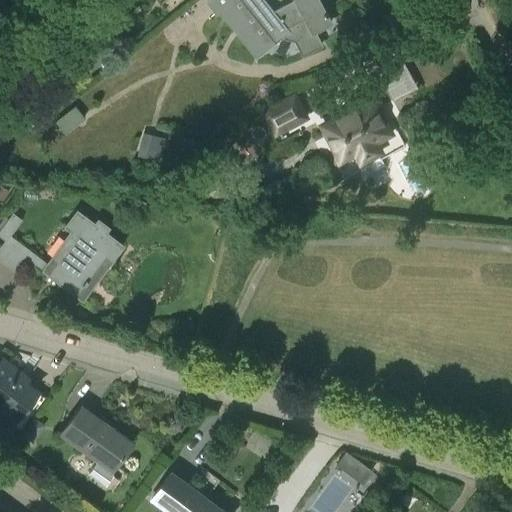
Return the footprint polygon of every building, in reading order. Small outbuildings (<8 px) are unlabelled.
[(0,0),(0,13),(5,17),(18,0),(0,0)] [(296,0),(273,12),(263,0),(209,0),(207,1),(216,12),(219,9),(256,56),(283,33),(286,37),(295,39),(303,53),(321,44),(314,31),(330,22),(318,0),(296,0)] [(306,116),(295,95),(266,111),(277,132),(306,116)] [(391,132),(373,98),(324,125),(342,159),(358,150),(360,154),(364,156),(368,157),(375,153),(377,149),(377,145),(375,141),(391,132)] [(81,118),(73,107),(54,122),(62,133),(81,118)] [(166,138),(142,132),(136,155),(152,159),(154,152),(162,154),(166,138)] [(223,195),(217,159),(183,174),(187,195),(223,195)] [(81,217),(74,212),(65,224),(72,229),(46,264),(40,260),(41,259),(10,235),(22,220),(13,213),(0,229),(0,236),(5,241),(0,246),(0,260),(14,272),(25,257),(36,265),(38,264),(82,298),(120,247),(113,242),(115,239),(104,231),(107,227),(96,219),(93,223),(82,215),(81,217)] [(0,418),(20,433),(45,399),(11,373),(12,371),(12,367),(3,361),(0,361),(0,418)] [(132,443),(79,405),(59,433),(111,471),(132,443)] [(23,431),(33,438),(42,426),(33,419),(23,431)] [(0,447),(6,452),(18,436),(5,427),(0,433),(0,447)] [(222,511),(170,473),(151,499),(168,511),(222,511)]
